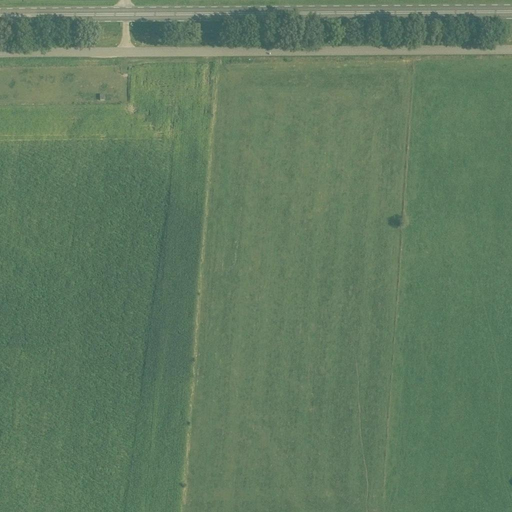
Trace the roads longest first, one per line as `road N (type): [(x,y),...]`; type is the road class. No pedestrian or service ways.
road 1 (unclassified): [(0,54),(511,49)]
road 2 (primary): [(0,15),(511,10)]
